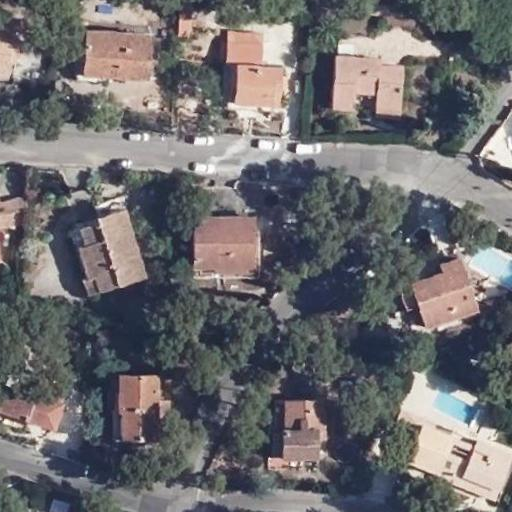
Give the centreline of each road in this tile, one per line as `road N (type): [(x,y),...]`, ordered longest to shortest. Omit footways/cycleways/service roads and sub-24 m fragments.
road 1 (residential): [(451,170),(0,135)]
road 2 (residential): [(175,498),(209,402),(269,318),(451,170)]
road 3 (residential): [(175,498),(256,495),(368,511)]
road 4 (residential): [(0,445),(175,498)]
